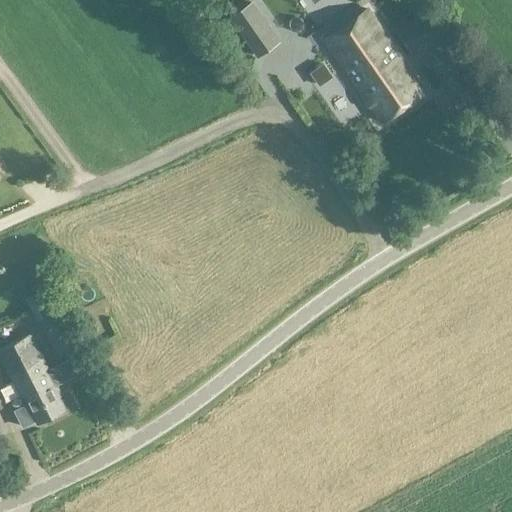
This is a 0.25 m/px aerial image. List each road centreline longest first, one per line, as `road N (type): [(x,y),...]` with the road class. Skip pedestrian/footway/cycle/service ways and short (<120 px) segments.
road 1 (unclassified): [(0,502),(146,435),(294,321),(511,188)]
road 2 (unknown): [(388,262),(310,143),(270,116),(0,231)]
